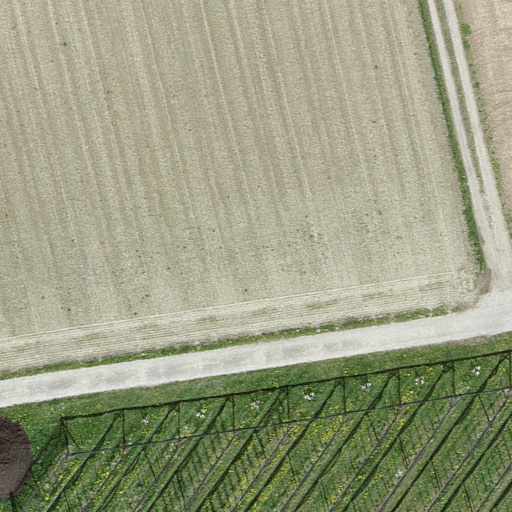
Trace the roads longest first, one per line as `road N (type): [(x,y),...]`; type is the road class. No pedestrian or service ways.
road 1 (track): [(511,340),(0,411)]
road 2 (track): [(434,0),(507,341)]
